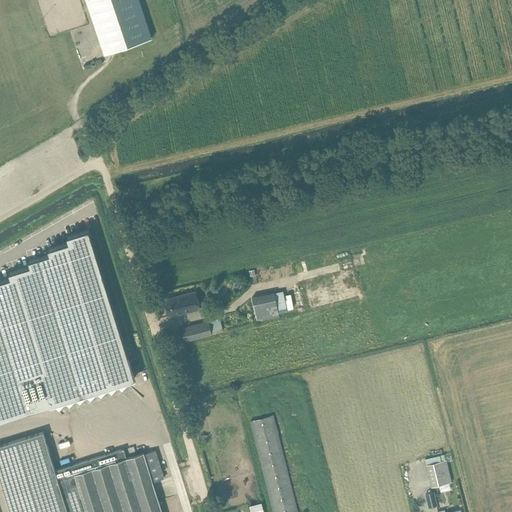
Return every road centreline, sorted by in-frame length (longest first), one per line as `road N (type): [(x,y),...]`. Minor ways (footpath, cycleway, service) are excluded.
road 1 (unclassified): [(0,218),(100,164),(208,511)]
road 2 (track): [(100,164),(107,112),(281,0)]
road 3 (unknown): [(0,421),(44,411),(100,430),(154,424),(186,511)]
